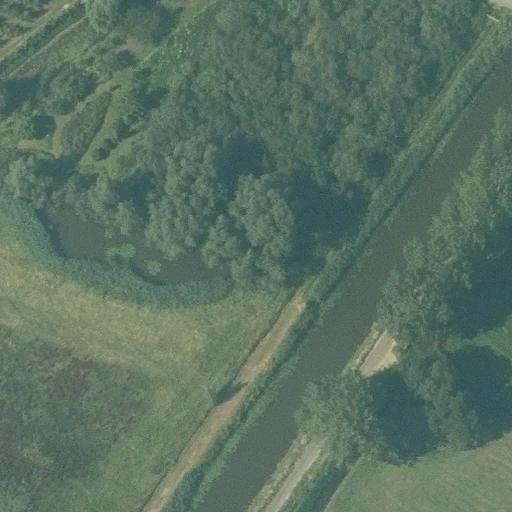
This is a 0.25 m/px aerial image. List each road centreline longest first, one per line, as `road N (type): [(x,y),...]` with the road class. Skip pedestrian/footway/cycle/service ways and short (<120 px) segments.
road 1 (track): [(149,511),(500,0)]
road 2 (unclassified): [(270,511),(511,162)]
